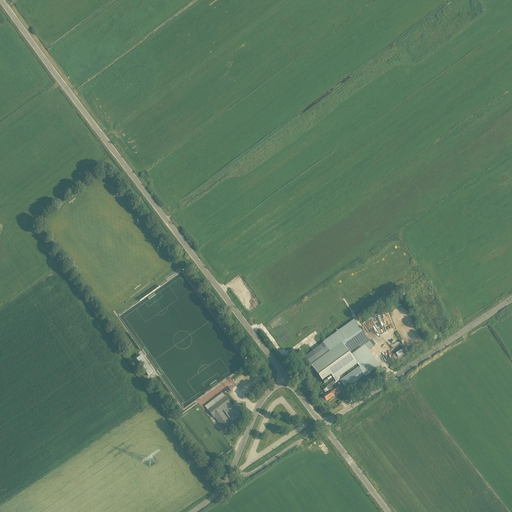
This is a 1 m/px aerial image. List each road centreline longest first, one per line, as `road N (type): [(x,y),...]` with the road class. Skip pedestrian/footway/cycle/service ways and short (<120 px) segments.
road 1 (unclassified): [(286,378),(1,0)]
road 2 (unclassified): [(322,425),(511,299)]
road 3 (unclassified): [(193,511),(225,480),(254,412),(286,378)]
